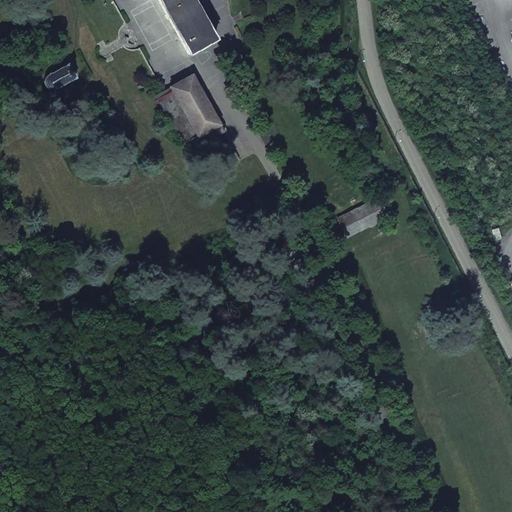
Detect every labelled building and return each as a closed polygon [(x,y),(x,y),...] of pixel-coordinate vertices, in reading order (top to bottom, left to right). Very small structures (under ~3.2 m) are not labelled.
[(158,0),(188,53),(214,39),(208,26),(205,27),(190,0),(158,0)] [(54,87),(74,76),(67,63),(49,73),(47,74),(45,76),(43,78),(43,81),(44,83),(45,86),(47,87),(50,88),(52,88),(54,87)] [(170,86),(197,135),(211,128),(231,162),(238,158),(227,140),(230,139),(221,122),(219,123),(192,75),(170,86)] [(170,86),(162,91),(155,94),(183,143),(186,141),(197,135),(170,86)] [(336,218),(347,238),(387,216),(377,196),(336,218)] [(492,230),(495,240),(501,239),(498,228),(492,230)]
